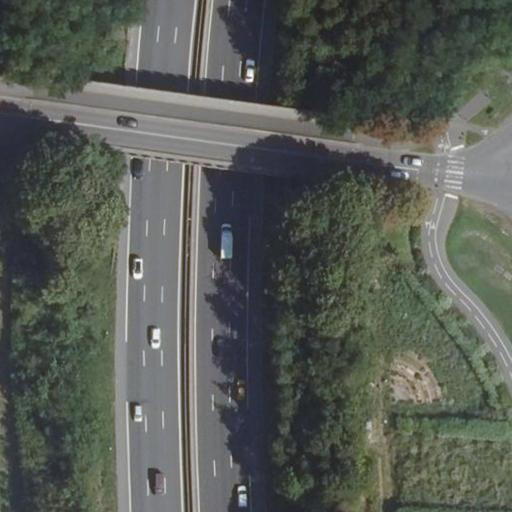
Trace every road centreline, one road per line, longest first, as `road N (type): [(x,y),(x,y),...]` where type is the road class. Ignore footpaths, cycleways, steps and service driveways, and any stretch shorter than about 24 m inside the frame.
road 1 (motorway): [(223,511),(217,264),(240,0)]
road 2 (motorway): [(174,0),(152,254),(154,511)]
road 3 (secondary): [(13,117),(383,167),(511,175)]
